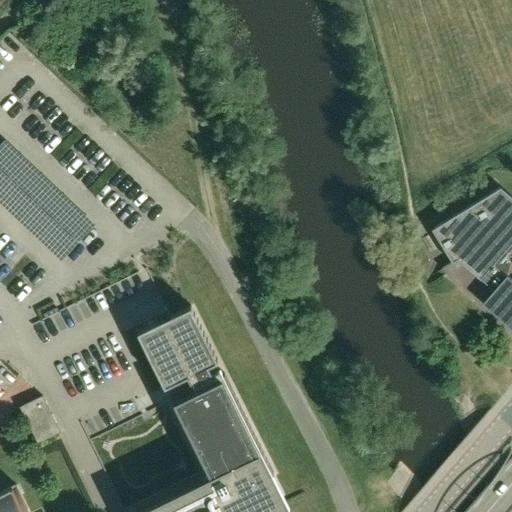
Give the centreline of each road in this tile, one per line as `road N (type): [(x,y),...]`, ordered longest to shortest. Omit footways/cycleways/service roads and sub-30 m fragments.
road 1 (unclassified): [(183,209),(333,469),(348,511)]
road 2 (unclassified): [(183,209),(22,59),(0,83)]
road 3 (unclassified): [(13,318),(115,511)]
road 4 (unclassified): [(13,318),(134,250),(183,209)]
road 5 (unclassified): [(427,511),(511,415)]
